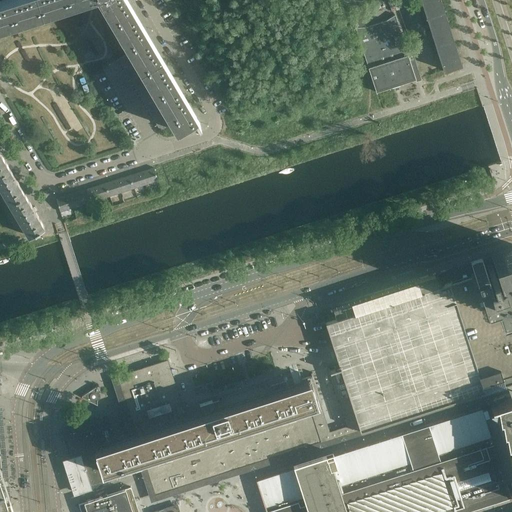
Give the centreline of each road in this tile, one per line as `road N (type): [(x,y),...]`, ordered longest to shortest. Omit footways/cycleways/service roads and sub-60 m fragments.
road 1 (tertiary): [(511,197),(177,301),(51,353)]
road 2 (tertiary): [(70,371),(510,227)]
road 3 (unclassified): [(0,110),(40,177),(55,182),(216,133),(222,120),(153,0)]
road 4 (tertiary): [(54,511),(46,414),(70,371)]
road 5 (tertiary): [(31,373),(17,420),(25,511)]
